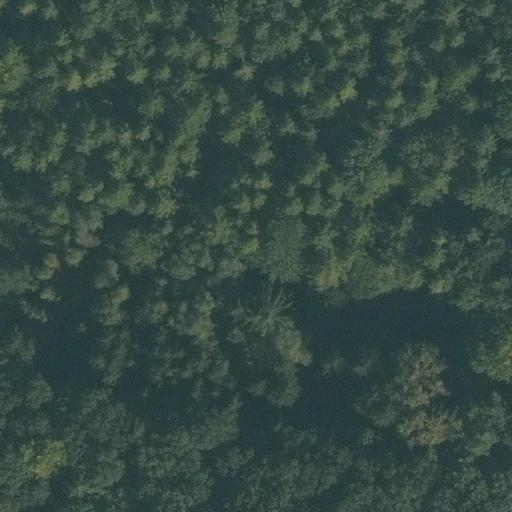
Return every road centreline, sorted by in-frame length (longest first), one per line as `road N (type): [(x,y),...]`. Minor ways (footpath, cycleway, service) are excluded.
road 1 (unknown): [(2,425),(50,305),(146,259),(205,167),(211,100),(203,0)]
road 2 (track): [(0,424),(388,511)]
road 3 (track): [(425,511),(505,213)]
road 4 (unknown): [(0,437),(158,469),(207,511)]
